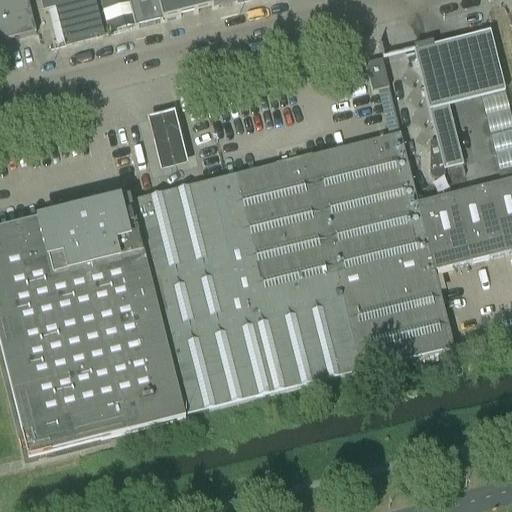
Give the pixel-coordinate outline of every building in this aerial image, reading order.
[(0,0),(0,44),(36,36),(26,0),(0,0)] [(93,0),(41,0),(44,10),(56,7),(66,47),(103,38),(93,0)] [(126,0),(99,0),(108,34),(134,27),(126,0)] [(211,0),(128,0),(135,30),(214,10),(211,0)] [(211,0),(214,10),(256,0),(211,0)] [(495,60),(489,35),(470,40),(476,65),(495,60)] [(463,168),(433,50),(414,55),(436,143),(430,145),(430,175),(430,176),(430,177),(431,178),(432,179),(433,180),(434,181),(435,181),(436,182),(438,182),(440,181),(441,180),(442,180),(443,179),(443,177),(444,176),(444,174),(444,173),(463,168)] [(382,64),(365,68),(372,96),(389,92),(382,64)] [(145,126),(158,179),(183,172),(171,120),(145,126)] [(434,275),(417,207),(400,138),(379,143),(379,144),(130,206),(129,202),(0,234),(0,351),(28,463),(185,424),(184,420),(454,353),(434,275)] [(511,172),(498,176),(500,186),(511,183),(511,172)] [(511,255),(511,183),(500,186),(417,207),(434,275),(511,255)]
